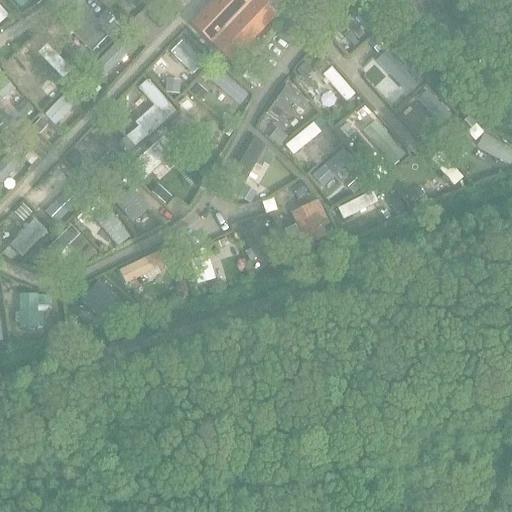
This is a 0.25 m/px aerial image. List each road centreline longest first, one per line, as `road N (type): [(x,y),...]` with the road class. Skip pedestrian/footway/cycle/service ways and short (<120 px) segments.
road 1 (residential): [(0,380),(220,317),(511,201)]
road 2 (unknown): [(341,0),(256,107),(183,228),(65,267),(0,258)]
road 3 (tertiary): [(407,0),(511,79)]
